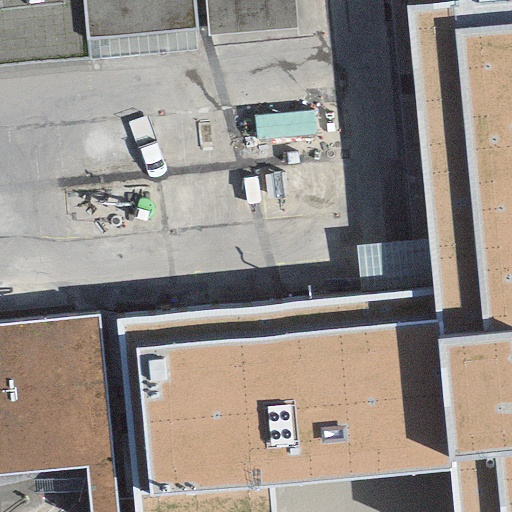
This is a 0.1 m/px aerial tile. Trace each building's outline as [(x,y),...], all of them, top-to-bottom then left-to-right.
[(195,0),(85,0),(90,39),(199,28),(195,0)] [(207,0),(211,38),(301,31),(298,0),(207,0)] [(432,285),(450,477),(453,511),(511,511),(511,0),(408,0),(405,0),(432,285)] [(432,285),(115,315),(123,393),(127,439),(134,511),(282,511),(280,493),(450,477),(432,285)] [(108,395),(100,311),(0,320),(0,479),(87,471),(91,511),(119,511),(113,440),(127,439),(123,393),(108,395)]
